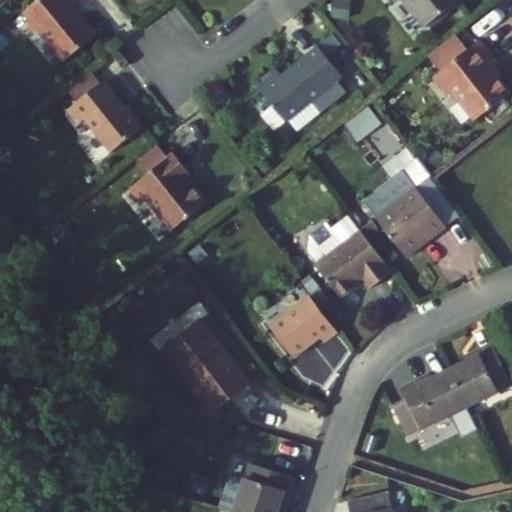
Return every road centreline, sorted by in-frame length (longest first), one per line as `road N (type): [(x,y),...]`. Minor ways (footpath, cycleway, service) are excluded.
road 1 (residential): [(314,511),(369,363),(418,327),(511,286)]
road 2 (residential): [(293,0),(168,90)]
